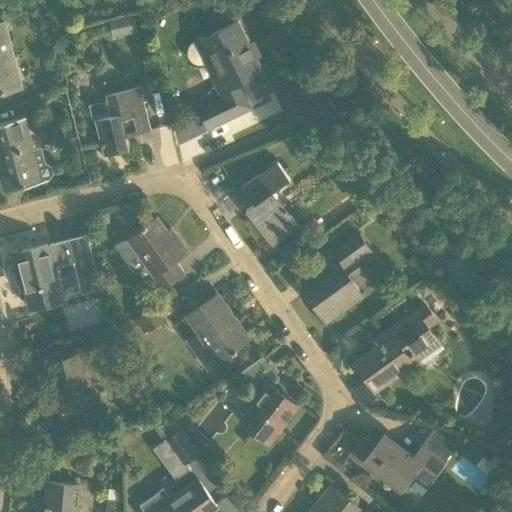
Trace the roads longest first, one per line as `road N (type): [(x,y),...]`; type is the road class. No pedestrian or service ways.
road 1 (residential): [(266,511),(333,423),(325,377),(194,196),(175,182),(0,227)]
road 2 (secondary): [(511,161),(437,85),(371,0)]
